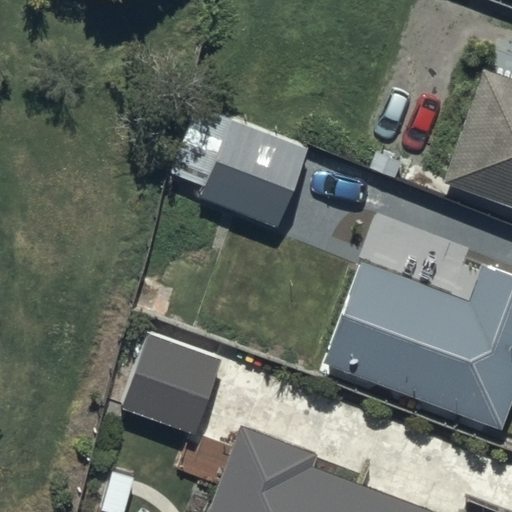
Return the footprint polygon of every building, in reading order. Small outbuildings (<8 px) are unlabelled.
[(511,66),(482,56),(441,166),(511,192),(511,66)] [(224,112),(197,187),(277,215),(303,140),(224,112)] [(471,286),(358,246),(323,346),(506,411),(511,392),(511,264),(482,254),(471,286)] [(216,350),(145,325),(119,397),(189,423),(216,350)] [(240,410),(200,511),(464,511),(312,452),(316,440),(240,410)]
